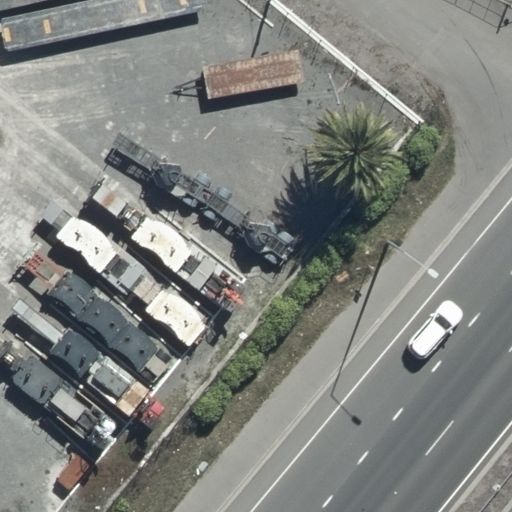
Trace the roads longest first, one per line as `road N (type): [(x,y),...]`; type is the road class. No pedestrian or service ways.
road 1 (trunk): [(282,511),(511,226)]
road 2 (trunk): [(373,511),(511,339)]
